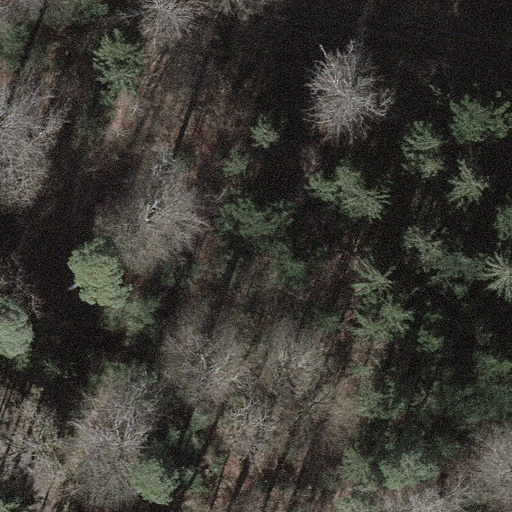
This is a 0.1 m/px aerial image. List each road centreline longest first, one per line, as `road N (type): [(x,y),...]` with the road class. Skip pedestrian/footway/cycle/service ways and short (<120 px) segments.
road 1 (track): [(511,56),(265,0)]
road 2 (track): [(0,398),(48,511)]
